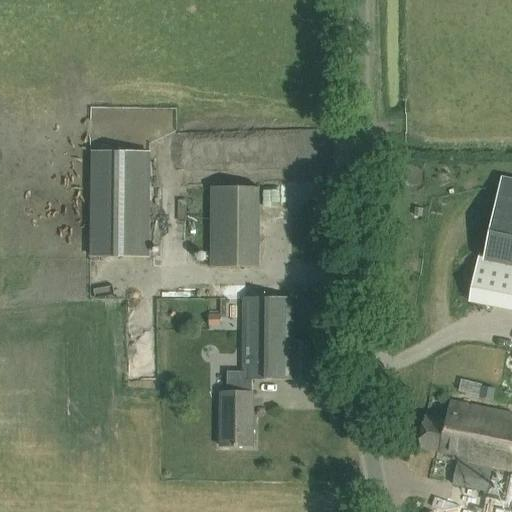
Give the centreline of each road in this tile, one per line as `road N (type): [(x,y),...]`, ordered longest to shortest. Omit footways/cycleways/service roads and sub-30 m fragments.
road 1 (unclassified): [(381,511),(360,370),(365,0)]
road 2 (track): [(511,328),(476,326),(361,377)]
